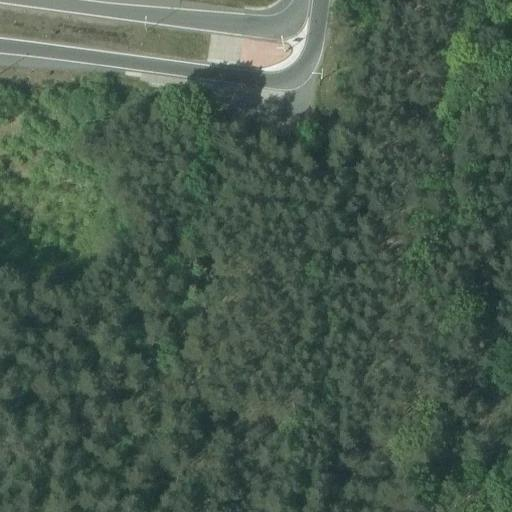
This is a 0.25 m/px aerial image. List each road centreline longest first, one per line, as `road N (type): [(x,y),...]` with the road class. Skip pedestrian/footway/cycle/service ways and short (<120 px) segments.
road 1 (motorway): [(304,0),(270,29),(20,0)]
road 2 (motorway): [(0,48),(282,83)]
